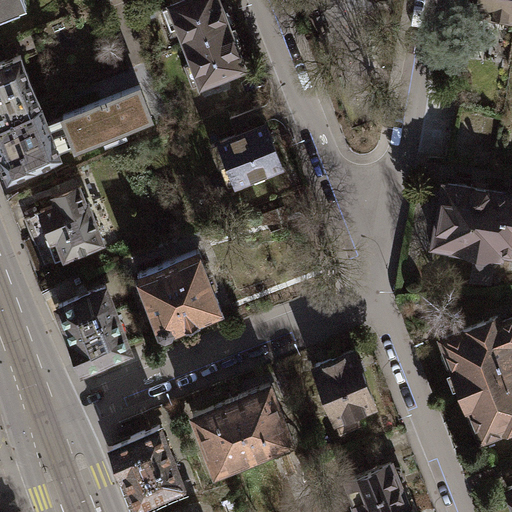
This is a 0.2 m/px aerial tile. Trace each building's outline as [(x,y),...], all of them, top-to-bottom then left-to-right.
[(0,0),(0,17),(26,7),(23,0),(0,0)] [(186,43),(228,26),(217,0),(178,0),(162,6),(171,29),(179,26),(186,43)] [(511,15),(511,0),(474,0),(480,10),(478,22),(497,26),(499,13),(511,15)] [(243,65),(228,26),(186,43),(192,59),(184,62),(193,85),(212,78),(237,68),(243,65)] [(0,119),(40,104),(20,54),(0,61),(0,119)] [(243,83),(237,68),(212,78),(218,93),(243,83)] [(136,84),(60,115),(72,146),(149,116),(136,84)] [(60,154),(40,104),(0,119),(0,153),(8,175),(60,154)] [(230,117),(236,133),(266,122),(260,106),(230,117)] [(227,160),(235,181),(282,164),(266,122),(236,133),(211,143),(219,163),(227,160)] [(43,264),(102,239),(79,183),(75,185),(71,177),(49,186),(56,202),(38,209),(37,206),(22,212),(43,264)] [(509,191),(444,180),(434,241),(453,244),(457,248),(467,250),(470,247),(499,252),(500,248),(509,191)] [(511,191),(509,191),(500,248),(507,252),(511,252),(511,191)] [(136,273),(160,332),(221,308),(197,248),(136,273)] [(59,301),(82,362),(128,344),(105,284),(59,301)] [(442,336),(461,385),(511,365),(511,316),(499,322),(496,315),(442,336)] [(313,363),(339,431),(361,422),(356,410),(375,403),(354,347),(313,363)] [(511,365),(461,385),(480,435),(511,422),(511,365)] [(190,412),(215,476),(298,444),(273,380),(190,412)] [(134,511),(135,511),(190,490),(162,422),(107,444),(134,511)] [(352,498),(357,511),(376,511),(407,501),(399,480),(404,476),(401,467),(393,466),(391,461),(348,477),(356,497),(352,498)] [(410,511),(407,501),(376,511),(410,511)]
